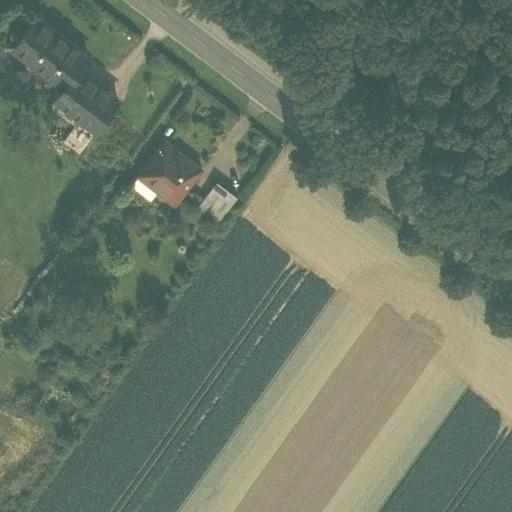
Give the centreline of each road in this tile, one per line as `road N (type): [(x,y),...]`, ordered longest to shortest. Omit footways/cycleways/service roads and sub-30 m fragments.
road 1 (secondary): [(135,0),(511,283)]
road 2 (track): [(294,120),(354,0)]
